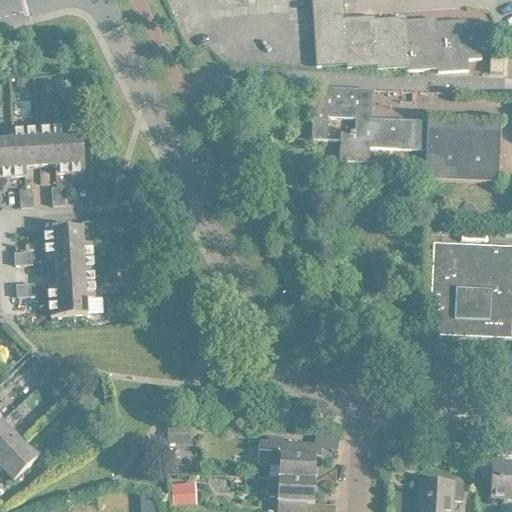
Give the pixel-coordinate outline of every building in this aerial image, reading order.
[(495,70),(508,71),(509,47),(496,46),(495,70)] [(32,75),(21,75),(22,84),(33,83),(32,75)] [(69,133),(70,133),(70,125),(43,127),(45,164),(60,163),(61,163),(60,148),(70,148),(69,133)] [(29,165),(30,165),(45,164),(43,127),(16,129),(16,136),(17,136),(18,151),(28,150),(29,165)] [(86,132),(70,133),(69,133),(70,148),(60,148),(61,163),(60,163),(61,171),(89,169),(86,132)] [(16,136),(1,137),(4,174),(31,173),(30,165),(29,165),(28,150),(18,151),(17,136),(16,136)] [(56,185),(57,194),(69,193),(69,185),(56,185)] [(24,187),(25,196),(37,195),(37,187),(24,187)] [(69,193),(57,194),(57,203),(70,202),(69,193)] [(37,195),(25,196),(25,205),(38,204),(37,195)] [(88,242),(88,241),(87,225),(50,228),(51,255),(59,255),(59,254),(74,253),(73,243),(88,242)] [(96,241),(88,241),(88,242),(73,243),(74,253),(59,254),(59,255),(60,270),(97,268),(96,241)] [(511,244),(438,241),(436,293),(444,293),(442,333),(511,336),(511,244)] [(37,249),(28,250),(29,262),(37,261),(37,249)] [(29,262),(28,250),(19,250),(20,263),(29,262)] [(99,295),(97,268),(60,270),(61,285),(61,286),(76,285),(77,295),(91,294),(91,295),(99,295)] [(39,281),(30,282),(31,294),(39,293),(39,281)] [(31,294),(30,282),(21,282),(22,294),(31,294)] [(92,311),(91,295),(91,294),(77,295),(76,285),(61,286),(61,285),(53,286),(55,313),(92,311)] [(0,425),(0,458),(0,459),(24,437),(22,435),(24,434),(14,424),(13,426),(7,419),(0,425)] [(195,424),(173,425),(173,439),(196,439),(195,424)] [(24,437),(0,459),(18,478),(41,455),(39,453),(41,452),(31,442),(30,444),(24,437)] [(283,475),(320,477),(320,476),(319,476),(321,440),(264,437),(263,461),(284,462),(284,475),(283,475)] [(511,461),(497,461),(495,494),(497,495),(497,494),(511,494),(511,461)] [(283,500),(282,510),(282,511),(297,511),(311,511),(312,501),(319,502),(319,500),(318,500),(319,478),(320,478),(320,477),(283,475),(283,476),(284,476),(283,499),(281,499),(281,500),(283,500)] [(423,479),(423,492),(421,511),(457,511),(459,480),(423,479)] [(200,480),(177,481),(178,502),(201,501),(200,480)]
